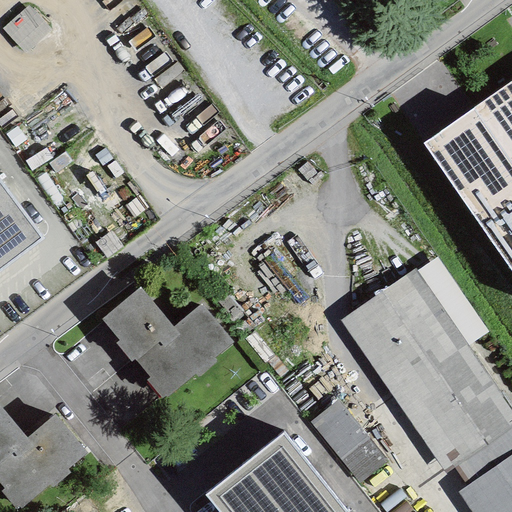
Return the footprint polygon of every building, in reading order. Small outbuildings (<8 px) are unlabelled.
[(26,54),(51,30),(27,5),(2,28),(26,54)] [(511,80),(423,142),(511,269),(511,80)] [(0,180),(0,268),(42,236),(0,180)] [(436,259),(417,272),(468,347),(487,334),(436,259)] [(417,272),(414,268),(339,319),(444,472),(452,467),(511,426),(511,411),(468,347),(417,272)] [(234,341),(201,303),(173,326),(140,287),(101,319),(119,340),(115,343),(131,362),(134,359),(149,377),(146,380),(161,398),(165,395),(166,398),(195,374),(198,377),(216,362),(213,358),(234,341)] [(338,400),(310,422),(360,483),(388,461),(338,400)] [(87,453),(55,414),(27,438),(0,405),(0,485),(3,489),(0,491),(15,510),(18,507),(20,509),(49,485),(52,488),(70,473),(67,470),(87,453)] [(511,511),(511,426),(452,467),(465,486),(457,492),(471,511),(511,511)] [(345,511),(283,433),(205,495),(219,511),(345,511)]
